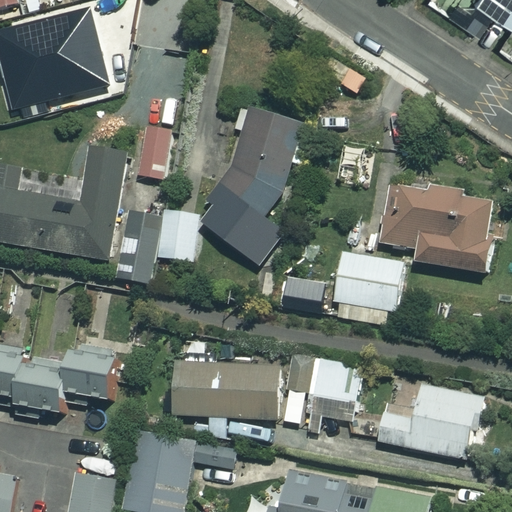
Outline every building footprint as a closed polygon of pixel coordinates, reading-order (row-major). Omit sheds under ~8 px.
[(21,0),(0,0),(0,10),(1,12),(23,7),(21,0)] [(511,0),(482,0),(478,10),(511,27),(511,0)] [(13,83),(20,108),(111,85),(105,62),(102,63),(99,51),(102,50),(93,14),(15,33),(26,80),(13,83)] [(209,227),(264,272),(305,222),(290,209),(299,172),(309,175),(316,151),(306,148),(310,129),(247,113),(240,140),(248,142),(239,176),(212,209),(219,215),(209,227)] [(151,129),(143,179),(168,183),(176,133),(151,129)] [(0,245),(116,266),(135,157),(94,150),(84,205),(24,195),(28,171),(0,165),(0,245)] [(466,201),(394,194),(388,253),(425,257),(423,273),(494,280),(501,209),(465,205),(466,201)] [(161,261),(167,219),(130,213),(120,283),(156,289),(161,261)] [(167,219),(161,261),(198,266),(205,219),(167,213),(167,219)] [(410,269),(350,259),(342,308),(402,318),(410,269)] [(114,365),(115,354),(81,350),(75,401),(121,407),(126,367),(114,365)] [(71,374),(0,361),(0,403),(26,408),(25,413),(63,420),(71,374)] [(171,420),(214,422),(213,438),(240,439),(241,424),(287,426),(290,367),(184,361),(182,398),(172,397),(171,420)] [(290,367),(287,426),(359,430),(362,371),(290,367)] [(490,404),(429,391),(422,426),(391,419),(386,448),(477,467),(490,404)] [(191,511),(201,447),(146,439),(135,511),(191,511)] [(230,454),(206,452),(204,474),(228,477),(230,454)] [(18,511),(25,473),(0,468),(0,511),(18,511)] [(117,511),(123,485),(83,477),(76,511),(117,511)] [(380,511),(384,497),(298,479),(291,511),(287,511),(275,510),(274,511),(380,511)] [(384,497),(380,511),(441,511),(442,508),(384,497)]
